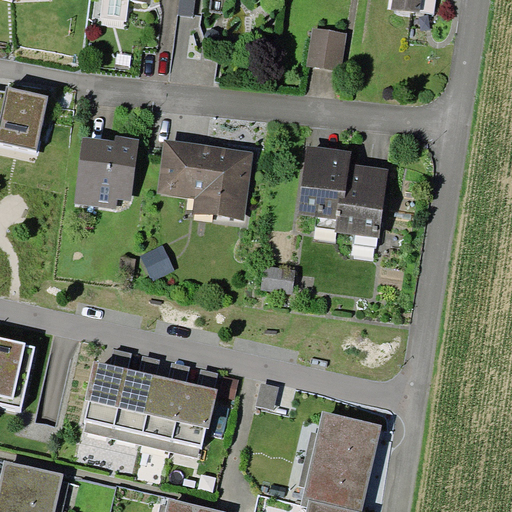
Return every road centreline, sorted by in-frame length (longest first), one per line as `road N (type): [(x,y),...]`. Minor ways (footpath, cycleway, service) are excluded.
road 1 (residential): [(414,401),(0,309)]
road 2 (residential): [(463,123),(80,81)]
road 3 (residential): [(414,401),(463,123)]
road 4 (residential): [(463,123),(481,0)]
